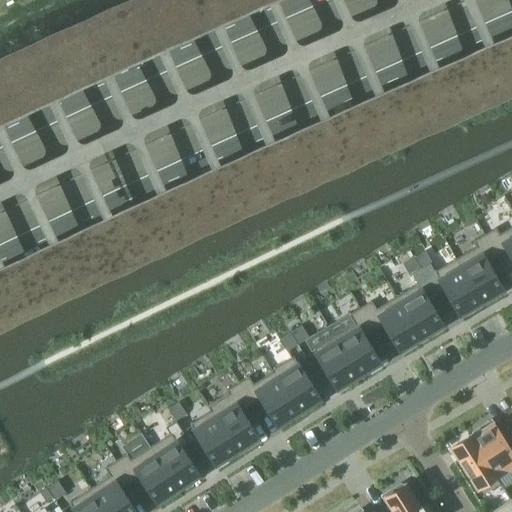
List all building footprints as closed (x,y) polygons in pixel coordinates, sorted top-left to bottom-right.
[(0,333),(236,223),(430,135),(511,98),(511,0),(117,0),(46,32),(0,54),(0,333)] [(496,228),(485,235),(497,257),(507,251),(511,258),(511,226),(499,234),(496,228)] [(476,247),(456,259),(481,303),(484,302),(485,305),(494,300),(492,297),(503,291),(487,263),(497,257),(485,235),(473,241),(476,247)] [(425,251),(415,257),(422,270),(433,263),(425,251)] [(414,258),(403,264),(410,277),(421,270),(414,258)] [(437,270),(434,272),(446,291),(460,315),(481,303),(456,259),(437,270)] [(422,270),(421,270),(437,296),(446,291),(434,272),(437,270),(433,263),(422,270)] [(421,270),(410,277),(416,285),(418,284),(428,302),(437,296),(421,270)] [(416,285),(396,297),(421,338),(443,326),(428,302),(418,284),(416,285)] [(371,301),(360,308),(373,330),(384,324),(400,351),(421,338),(396,297),(376,309),(371,301)] [(355,325),(335,337),(358,376),(380,363),(363,336),(373,330),(360,308),(349,315),(355,325)] [(302,325),(291,332),(299,344),(309,338),(302,325)] [(290,333),(280,339),(287,351),(298,345),(290,333)] [(335,337),(313,350),(337,389),(358,376),(335,337)] [(272,370),(271,370),(273,372),(299,413),(320,400),(293,357),(272,370)] [(248,377),(237,384),(251,405),(261,399),(278,426),(299,413),(273,372),(253,384),(248,377)] [(209,407),(208,407),(210,411),(211,411),(237,452),(258,438),(241,411),(251,405),(237,384),(226,391),(228,394),(209,407)] [(179,402),(168,409),(176,421),(186,415),(179,402)] [(210,411),(190,424),(216,465),(237,452),(211,411),(210,411)] [(176,422),(166,429),(170,434),(171,433),(182,449),(190,444),(176,422)] [(472,435),(471,435),(497,475),(511,465),(511,447),(509,450),(492,424),(484,429),(483,428),(480,427),(473,432),(472,435)] [(170,434),(150,447),(178,489),(199,476),(182,449),(171,433),(170,434)] [(471,435),(451,448),(477,488),(493,478),(497,475),(471,435)] [(127,454),(116,461),(130,483),(140,476),(157,503),(178,489),(150,447),(131,460),(127,454)] [(110,476),(90,489),(105,511),(134,511),(120,489),(130,483),(116,461),(105,469),(110,476)] [(511,465),(497,475),(506,489),(511,484),(511,465)] [(58,481),(48,488),(55,500),(66,493),(58,481)] [(393,493),(385,498),(393,511),(431,511),(427,505),(423,508),(421,505),(419,506),(406,485),(405,485),(404,485),(400,484),(394,488),(393,490),(393,492),(393,493)] [(46,488),(40,493),(47,502),(53,498),(46,488)] [(105,511),(90,489),(69,503),(75,511),(105,511)] [(511,511),(511,501),(493,511),(511,511)]
